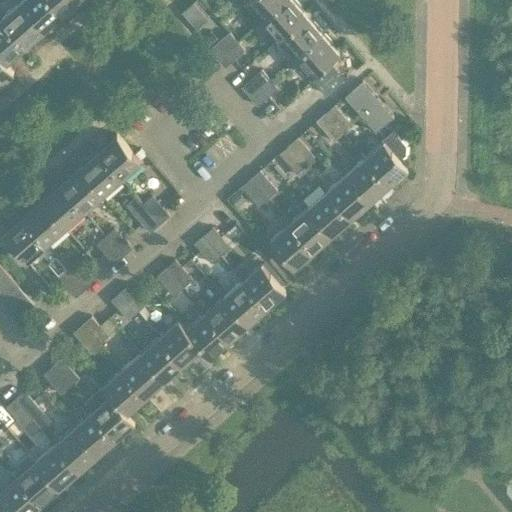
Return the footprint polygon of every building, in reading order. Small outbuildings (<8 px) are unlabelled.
[(43,28),(61,12),(50,0),(19,0),(19,1),(43,28)] [(50,0),(61,12),(74,0),(50,0)] [(245,0),(261,18),(280,0),(245,0)] [(278,36),(305,13),(293,0),(280,0),(261,18),(278,36)] [(24,44),(43,28),(19,1),(0,17),(24,44)] [(194,2),(183,12),(197,28),(208,18),(194,2)] [(294,55),(321,32),(305,13),(278,36),(294,55)] [(0,54),(5,61),(24,44),(0,17),(0,54)] [(216,57),(236,40),(228,31),(209,49),(216,57)] [(213,32),(206,37),(211,42),(217,37),(213,32)] [(311,75),(338,51),(321,32),(294,55),(311,75)] [(224,66),(244,49),(236,40),(216,57),(224,66)] [(347,43),(343,47),(347,52),(351,48),(347,43)] [(351,48),(347,52),(358,66),(363,61),(351,48)] [(0,80),(13,69),(5,61),(0,54),(0,80)] [(249,95),(269,77),(261,68),(241,86),(249,95)] [(257,104),(277,87),(269,77),(249,95),(257,104)] [(375,130),(393,115),(362,79),(345,95),(375,130)] [(342,131),(351,123),(334,103),(325,112),(342,131)] [(333,139),(342,131),(325,112),(316,119),(333,139)] [(405,151),(406,143),(393,128),(382,137),(384,140),(364,157),(387,183),(407,166),(399,157),(405,151)] [(121,176),(140,159),(116,132),(97,148),(121,176)] [(304,164),(314,156),(297,136),(287,144),(304,164)] [(296,171),(304,164),(287,144),(279,152),(296,171)] [(102,192),(121,176),(97,148),(79,165),(102,192)] [(140,148),(135,152),(140,157),(145,153),(140,148)] [(369,200),(387,183),(364,157),(345,173),(369,200)] [(83,209),(102,192),(79,165),(60,181),(83,209)] [(267,196),(276,189),(259,169),(250,177),(267,196)] [(350,216),(369,200),(345,173),(327,190),(350,216)] [(258,204),(267,196),(250,177),(241,185),(258,204)] [(65,225),(83,209),(60,181),(41,198),(65,225)] [(331,233),(350,216),(327,190),(308,206),(331,233)] [(245,199),(244,198),(238,191),(229,199),(235,205),(237,207),(245,199)] [(161,221),(169,214),(152,194),(143,201),(161,221)] [(46,241),(65,225),(41,198),(22,214),(46,241)] [(151,230),(161,221),(143,201),(133,210),(151,230)] [(313,249),(331,233),(308,206),(290,222),(313,249)] [(27,258),(46,241),(22,214),(3,231),(27,258)] [(293,266),(313,249),(290,222),(270,239),(293,266)] [(220,252),(229,244),(212,225),(203,233),(220,252)] [(123,254),(132,246),(114,226),(105,234),(123,254)] [(211,260),(220,252),(203,233),(194,241),(211,260)] [(113,263),(123,254),(105,234),(96,242),(113,263)] [(183,285),(192,277),(175,257),(166,265),(183,285)] [(85,287),(94,279),(77,259),(68,267),(85,287)] [(265,305),(285,288),(262,262),(249,272),(241,262),(234,268),(242,278),(265,305)] [(174,293),(183,285),(166,265),(157,273),(174,293)] [(0,284),(10,276),(2,267),(0,268),(0,284)] [(76,296),(85,287),(68,267),(58,275),(76,296)] [(0,299),(0,300),(18,285),(10,276),(0,284),(0,299)] [(247,321),(265,305),(242,278),(224,294),(247,321)] [(137,310),(146,302),(129,282),(120,290),(137,310)] [(8,309),(25,294),(18,285),(0,300),(8,309)] [(127,318),(137,310),(120,290),(110,298),(127,318)] [(16,318),(33,303),(25,294),(8,309),(16,318)] [(228,337),(247,321),(224,294),(205,311),(228,337)] [(208,355),(228,337),(205,311),(186,327),(186,328),(201,345),(200,346),(208,355)] [(98,341),(107,333),(90,314),(82,322),(98,341)] [(186,328),(186,327),(178,317),(158,334),(182,361),(200,346),(201,345),(186,328)] [(89,349),(98,341),(82,322),(72,330),(89,349)] [(163,378),(182,361),(158,334),(139,351),(163,378)] [(144,394),(163,378),(139,351),(120,367),(144,394)] [(69,384),(78,375),(61,356),(52,364),(69,384)] [(60,391),(69,384),(52,364),(43,372),(60,391)] [(125,411),(144,394),(120,367),(101,384),(102,385),(109,393),(125,411)] [(102,385),(90,395),(84,401),(91,409),(114,436),(133,420),(125,411),(109,393),(102,385)] [(32,416),(40,408),(23,389),(15,397),(32,416)] [(22,424),(32,416),(15,397),(5,405),(22,424)] [(96,452),(114,436),(91,409),(73,425),(96,452)] [(77,468),(96,452),(73,425),(54,441),(77,468)] [(58,485),(77,468),(54,441),(35,458),(58,485)] [(40,501),(58,485),(35,458),(16,474),(40,501)] [(0,494),(15,511),(26,511),(40,501),(16,474),(0,488),(0,494)]
